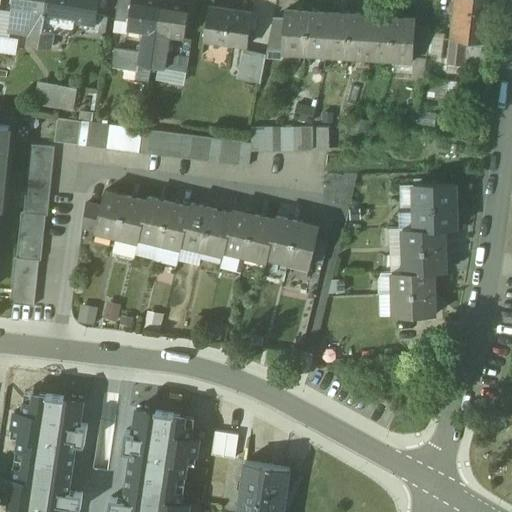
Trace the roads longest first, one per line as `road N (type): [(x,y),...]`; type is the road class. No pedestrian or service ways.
road 1 (residential): [(434,485),(272,393),(217,372),(57,347)]
road 2 (residential): [(317,187),(248,192),(103,173),(83,182),(57,347)]
road 3 (residential): [(434,485),(465,390),(511,122)]
